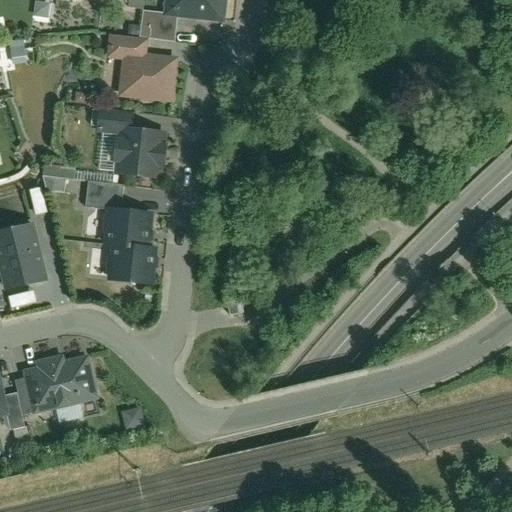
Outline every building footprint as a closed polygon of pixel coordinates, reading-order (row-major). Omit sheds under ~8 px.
[(229,0),(171,0),(170,14),(228,19),(229,0)] [(183,55),(127,48),(121,99),(176,106),(183,55)] [(173,128),(123,123),(118,171),(168,175),(173,128)] [(108,241),(115,242),(158,247),(162,212),(111,207),(108,241)] [(36,223),(0,232),(0,257),(8,290),(50,280),(47,268),(40,237),(36,223)] [(115,242),(111,280),(154,285),(158,247),(115,242)] [(9,308),(31,302),(29,291),(6,297),(9,308)] [(102,400),(93,356),(69,362),(67,355),(41,361),(42,367),(28,370),(29,378),(19,380),(27,416),(102,400)] [(119,413),(123,429),(143,424),(139,408),(119,413)]
